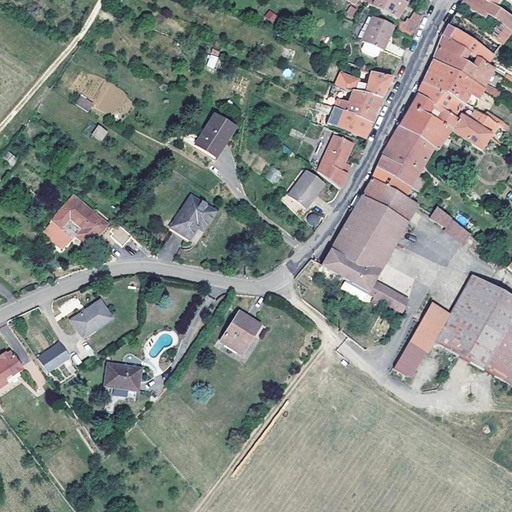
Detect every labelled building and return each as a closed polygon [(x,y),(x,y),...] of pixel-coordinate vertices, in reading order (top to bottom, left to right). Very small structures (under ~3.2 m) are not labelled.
[(406,3),(399,0),(374,0),(371,7),(379,11),(397,19),(406,3)] [(511,0),(464,0),(461,5),(483,20),(510,33),(511,30),(511,18),(496,9),(492,6),(497,0),(505,0),(511,3),(511,1),(511,0)] [(501,0),(497,0),(492,6),(496,9),(501,0)] [(346,13),(353,16),(357,9),(350,5),(346,13)] [(370,6),(369,9),(377,14),(379,11),(371,7),(370,6)] [(273,23),(277,16),(269,10),(264,17),(273,23)] [(407,24),(400,20),(394,32),(410,40),(417,26),(422,17),(413,12),(407,24)] [(454,16),(448,25),(493,56),(499,48),(510,33),(483,20),(478,27),(456,13),(454,16)] [(393,27),(372,17),(361,41),(364,42),(380,50),(387,35),(389,36),(393,27)] [(445,31),(442,36),(487,65),(493,56),(448,25),(445,31)] [(389,36),(387,35),(380,50),(382,51),(389,36)] [(437,49),(432,61),(483,90),(487,84),(493,70),(487,65),(442,36),(437,49)] [(364,42),(361,48),(363,53),(373,58),(377,56),(380,50),(364,42)] [(214,69),(218,57),(210,54),(206,66),(214,69)] [(427,72),(422,83),(464,107),(471,110),(483,90),(432,61),(427,72)] [(511,70),(496,62),(493,68),(511,81),(511,80),(511,70)] [(340,72),(334,84),(352,91),(364,93),(380,99),(386,88),(392,78),(371,72),(367,85),(358,83),(359,80),(340,72)] [(417,95),(430,102),(439,107),(457,118),(464,107),(422,83),(420,88),(417,95)] [(487,84),(483,90),(497,98),(501,92),(487,84)] [(320,105),(321,105),(331,108),(370,122),(376,110),(380,99),(364,93),(352,91),(348,102),(325,95),(320,105)] [(430,102),(417,95),(407,112),(398,127),(432,149),(437,151),(451,132),(481,151),(490,136),(464,122),(457,118),(439,107),(433,118),(424,112),(430,102)] [(80,96),(74,104),(87,112),(92,104),(80,96)] [(331,108),(321,105),(318,110),(329,114),(331,108)] [(331,108),(329,114),(326,124),(364,138),(367,130),(370,122),(331,108)] [(497,125),(471,110),(464,122),(490,136),(497,125)] [(199,138),(187,131),(181,141),(193,148),(195,146),(213,157),(223,142),(224,142),(232,129),(213,116),(199,138)] [(502,128),(497,125),(490,136),(494,140),(502,128)] [(106,132),(98,127),(92,136),(100,141),(106,132)] [(389,143),(381,156),(376,168),(410,188),(416,177),(432,149),(398,127),(389,143)] [(352,144),(332,135),(321,163),(346,174),(351,165),(344,162),(352,144)] [(195,146),(193,148),(214,161),(226,143),(224,142),(223,142),(213,157),(195,146)] [(7,151),(2,159),(13,165),(18,158),(7,151)] [(263,177),(275,184),(282,173),(270,166),(263,177)] [(373,174),(371,179),(385,187),(405,198),(410,188),(376,168),(373,174)] [(322,185),(305,172),(288,195),(304,208),(322,185)] [(424,183),(416,177),(410,188),(420,191),(424,183)] [(385,187),(371,179),(364,192),(356,206),(365,211),(371,201),(375,204),(385,187)] [(375,204),(371,201),(365,211),(356,206),(333,245),(321,266),(374,295),(371,301),(378,304),(380,298),(385,289),(373,282),(416,205),(405,198),(385,187),(375,204)] [(107,225),(73,195),(41,232),(60,249),(64,249),(75,235),(87,246),(92,240),(93,241),(107,225)] [(214,213),(190,197),(170,227),(189,240),(196,228),(202,219),(208,222),(214,213)] [(451,220),(436,207),(431,215),(429,218),(445,228),(451,220)] [(319,219),(318,217),(316,215),(315,215),(313,214),(311,215),(309,216),(308,217),(307,219),(308,221),(308,223),(310,225),(311,225),(313,226),(315,225),(317,224),(318,223),(319,221),(319,219)] [(208,222),(202,219),(196,228),(202,231),(208,222)] [(451,220),(445,228),(463,243),(469,235),(451,220)] [(117,222),(110,230),(113,233),(110,235),(122,246),(132,237),(117,222)] [(109,227),(107,225),(93,241),(95,243),(109,227)] [(170,227),(168,230),(187,242),(189,240),(170,227)] [(162,249),(174,255),(182,240),(170,233),(162,249)] [(481,283),(470,276),(448,315),(433,342),(444,348),(481,283)] [(511,384),(511,300),(481,283),(444,348),(511,386),(511,384)] [(385,289),(380,298),(402,313),(407,302),(385,289)] [(276,315),(279,298),(266,296),(263,313),(276,315)] [(111,319),(99,301),(70,321),(82,339),(111,319)] [(448,315),(430,304),(393,369),(410,379),(425,354),(426,354),(433,342),(448,315)] [(259,326),(239,312),(220,341),(241,355),(259,326)] [(59,344),(37,358),(47,373),(68,359),(59,344)] [(0,387),(7,383),(4,379),(10,375),(11,378),(21,371),(9,352),(6,354),(0,357),(0,387)] [(140,370),(108,364),(104,386),(136,391),(140,370)]
